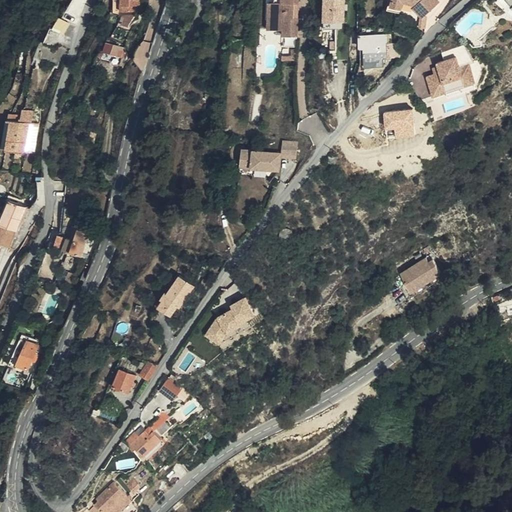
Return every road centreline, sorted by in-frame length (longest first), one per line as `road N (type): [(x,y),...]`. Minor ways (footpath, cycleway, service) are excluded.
road 1 (residential): [(36,408),(37,480),(52,498),(70,499),(282,197),(469,0)]
road 2 (tertiary): [(175,0),(108,250),(36,408)]
road 3 (tertiary): [(163,511),(217,466),(313,415),(461,311),(511,287)]
road 4 (unclassified): [(0,341),(46,229),(49,127),(93,0)]
